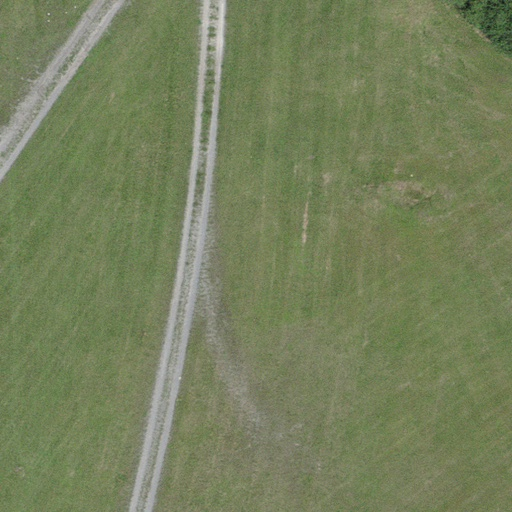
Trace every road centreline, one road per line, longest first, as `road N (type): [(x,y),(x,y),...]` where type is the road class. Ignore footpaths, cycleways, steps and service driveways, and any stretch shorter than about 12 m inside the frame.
road 1 (track): [(139,511),(160,438),(218,44),(217,0)]
road 2 (track): [(0,175),(117,0)]
